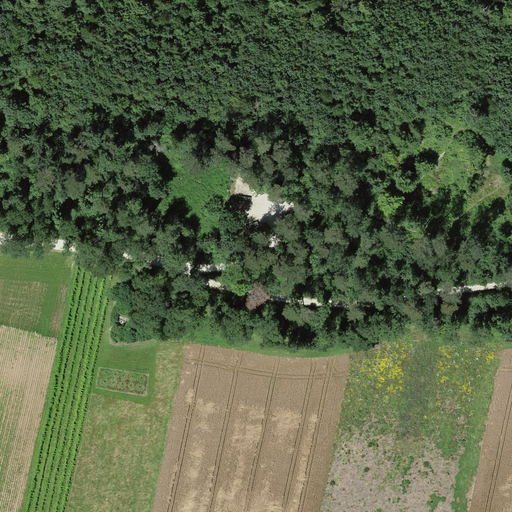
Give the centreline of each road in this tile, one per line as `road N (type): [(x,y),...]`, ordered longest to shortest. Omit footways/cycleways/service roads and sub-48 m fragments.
road 1 (track): [(511,282),(360,305),(219,282),(141,256),(0,238)]
road 2 (track): [(171,266),(271,251),(272,207),(256,193)]
